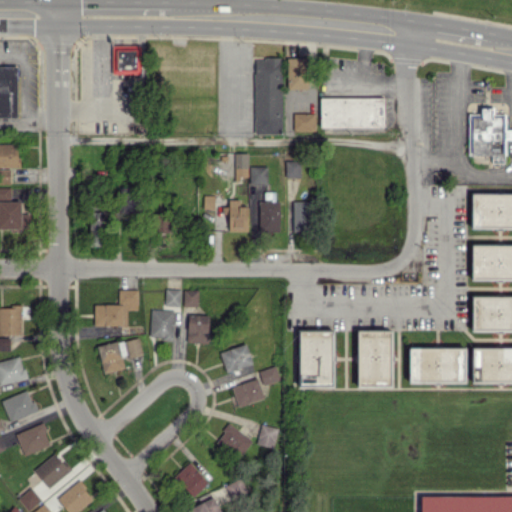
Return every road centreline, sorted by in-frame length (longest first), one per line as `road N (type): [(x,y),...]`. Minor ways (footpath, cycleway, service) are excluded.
road 1 (residential): [(55,13),(63,368),(78,410),(149,511)]
road 2 (residential): [(405,258),(374,271),(0,266)]
road 3 (secondary): [(406,31),(160,17)]
road 4 (residential): [(95,438),(168,378),(194,386),(193,412),(123,474)]
road 5 (residential): [(406,31),(414,220),(405,258)]
